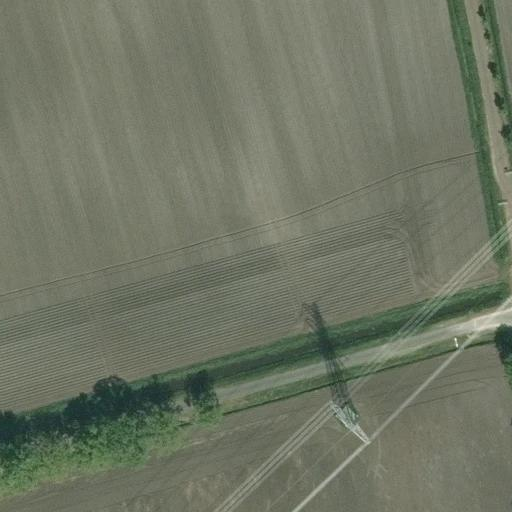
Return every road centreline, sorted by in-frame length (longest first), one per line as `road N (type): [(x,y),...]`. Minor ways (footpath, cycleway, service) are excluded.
road 1 (unclassified): [(0,458),(511,314)]
road 2 (unclassified): [(511,219),(473,0)]
